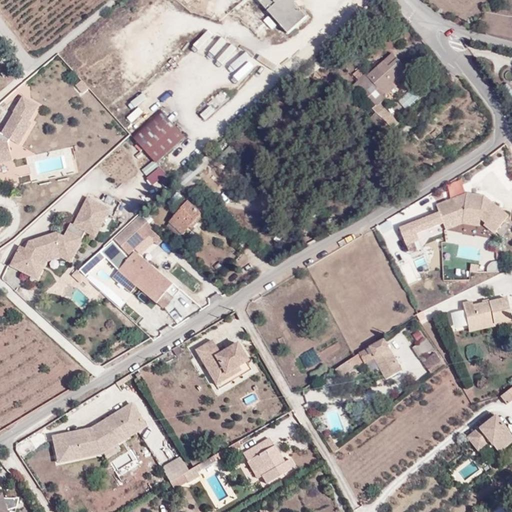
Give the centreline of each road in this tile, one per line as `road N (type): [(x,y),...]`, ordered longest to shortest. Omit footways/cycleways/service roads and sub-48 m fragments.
road 1 (residential): [(503,124),(476,155),(233,300)]
road 2 (residential): [(233,300),(357,505)]
road 3 (residential): [(233,300),(106,377)]
road 4 (residential): [(421,10),(501,110),(503,124)]
road 5 (residential): [(106,377),(0,283)]
road 6 (residential): [(106,377),(3,439)]
